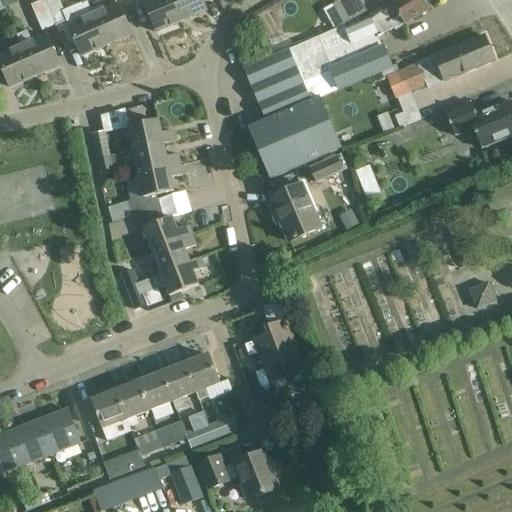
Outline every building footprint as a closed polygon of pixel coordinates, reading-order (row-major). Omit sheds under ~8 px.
[(75,42),(81,57),(106,46),(92,14),(92,15),(87,2),(63,12),(58,0),(43,0),(43,1),(55,27),(58,33),(63,31),(68,45),(75,42)] [(180,22),(170,0),(148,0),(143,2),(156,33),(180,22)] [(170,0),(180,22),(206,12),(200,0),(170,0)] [(265,120),(269,128),(299,112),(321,102),(320,98),(337,91),(338,92),(392,69),(382,46),(381,47),(377,37),(402,23),(404,26),(430,10),(423,0),(394,0),(389,3),(368,17),(369,19),(345,29),(344,26),(244,69),(265,120)] [(366,12),(359,0),(342,0),(333,5),(343,24),(366,12)] [(55,27),(43,1),(30,6),(42,33),(55,27)] [(92,14),(106,46),(131,35),(117,3),(92,14)] [(21,47),(35,77),(59,67),(46,36),(32,42),(26,31),(17,35),(22,47),(21,47)] [(394,117),(399,128),(421,119),(411,94),(428,87),(429,89),(495,62),(484,36),(438,55),(385,77),(395,100),(397,99),(403,113),(394,117)] [(0,76),(4,75),(10,88),(35,77),(21,47),(0,56),(0,76)] [(247,128),(269,180),(341,149),(321,102),(299,112),(269,128),(265,120),(247,128)] [(471,104),(445,114),(455,137),(473,129),(482,149),(511,136),(511,103),(511,102),(477,117),(471,104)] [(117,142),(119,153),(133,151),(164,145),(175,143),(173,132),(161,134),(158,121),(128,127),(130,139),(117,142)] [(91,135),(96,159),(110,156),(105,132),(91,135)] [(133,151),(137,174),(180,166),(178,155),(166,157),(164,145),(133,151)] [(96,159),(99,172),(113,170),(112,169),(118,167),(116,155),(110,156),(96,159)] [(336,156),(308,169),(315,184),(343,171),(336,156)] [(127,202),(131,217),(160,208),(156,196),(173,192),(170,179),(182,176),(180,166),(137,174),(142,197),(127,202)] [(376,181),(362,187),(367,201),(381,195),(376,181)] [(275,214),(288,243),(320,229),(301,185),(266,200),(272,215),(275,214)] [(143,231),(151,252),(192,237),(188,226),(177,231),(172,218),(164,221),(160,208),(131,217),(136,233),(143,231)] [(151,252),(160,274),(189,262),(185,251),(196,247),(192,237),(151,252)] [(126,287),(135,310),(147,306),(143,294),(165,287),(169,297),(198,286),(193,273),(204,269),(200,258),(189,262),(160,274),(160,275),(138,283),(138,282),(126,287)] [(133,271),(121,275),(126,287),(138,282),(133,271)] [(497,303),(489,282),(468,290),(476,311),(497,303)] [(255,373),(261,388),(306,371),(286,320),(265,328),(267,333),(252,339),(253,342),(244,346),(246,349),(237,352),(240,360),(257,354),(263,370),(255,373)] [(196,393),(198,401),(208,398),(205,390),(219,384),(208,355),(184,364),(195,394),(196,393)] [(172,403),(175,412),(185,408),(181,399),(195,394),(184,364),(161,373),(172,402),(172,403)] [(138,382),(149,412),(172,403),(172,402),(161,373),(138,382)] [(126,421),(128,427),(137,424),(135,417),(149,412),(138,382),(115,391),(126,421)] [(447,388),(406,385),(403,431),(428,433),(429,416),(441,417),(442,402),(446,403),(447,388)] [(100,426),(106,442),(117,437),(112,426),(126,421),(115,391),(91,401),(100,426)] [(279,408),(270,412),(274,422),(283,419),(279,408)] [(67,410),(39,421),(53,455),(80,444),(67,410)] [(208,426),(213,440),(238,431),(232,417),(208,426)] [(39,421),(12,431),(25,465),(53,455),(39,421)] [(213,440),(208,426),(185,435),(187,439),(190,449),(213,440)] [(164,448),(187,439),(185,435),(183,430),(160,439),(162,444),(164,448)] [(12,431),(0,436),(0,475),(25,465),(12,431)] [(111,456),(135,450),(132,439),(108,445),(111,456)] [(162,444),(160,439),(137,448),(139,453),(141,457),(164,448),(162,444)] [(239,477),(248,502),(279,490),(263,450),(233,462),(233,464),(225,467),(220,455),(197,464),(207,490),(230,481),(239,477)] [(144,466),(141,457),(139,453),(104,466),(109,479),(144,466)] [(167,465),(155,470),(158,480),(171,475),(167,465)] [(189,467),(171,475),(182,504),(201,497),(189,467)] [(152,468),(93,491),(101,511),(160,488),(152,468)]
